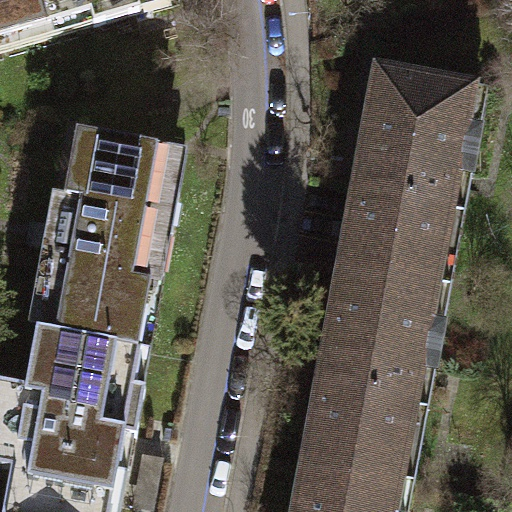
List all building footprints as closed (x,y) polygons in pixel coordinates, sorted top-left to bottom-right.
[(0,0),(0,42),(91,16),(95,29),(141,15),(138,4),(151,0),(0,0)] [(477,91),(377,72),(341,270),(440,289),(460,177),(471,179),(480,134),(469,132),(477,91)] [(78,136),(41,334),(140,352),(161,241),(172,243),(181,197),(169,195),(177,155),(78,136)] [(440,289),(341,270),(304,465),(403,484),(425,370),(436,373),(444,329),(433,327),(440,289)] [(140,352),(41,334),(39,334),(28,390),(0,384),(0,469),(13,472),(5,511),(112,511),(126,438),(138,440),(147,391),(135,389),(142,353),(140,352)] [(398,511),(403,484),(304,465),(295,511),(398,511)]
